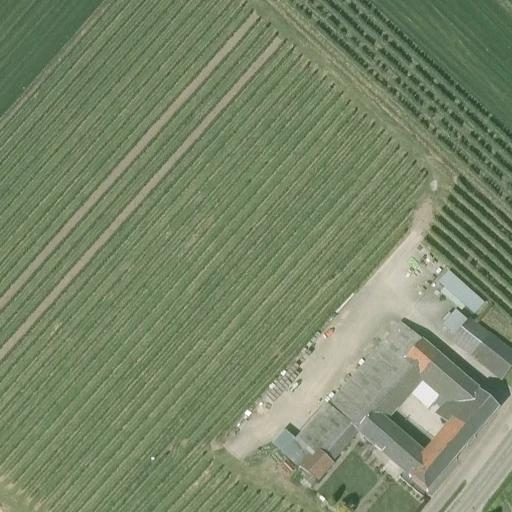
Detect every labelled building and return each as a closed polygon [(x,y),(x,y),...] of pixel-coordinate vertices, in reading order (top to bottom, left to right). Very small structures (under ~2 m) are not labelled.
[(448,273),(437,285),(474,317),(484,305),(448,273)] [(455,312),(441,327),(453,338),(467,322),(455,312)] [(293,442),(311,459),(302,470),(315,482),(357,433),(427,494),(498,411),(437,356),(399,323),(326,406),(325,405),(293,442)] [(511,346),(469,323),(454,351),(510,381),(511,377),(511,346)] [(310,488),(315,482),(307,474),(302,480),(310,488)]
